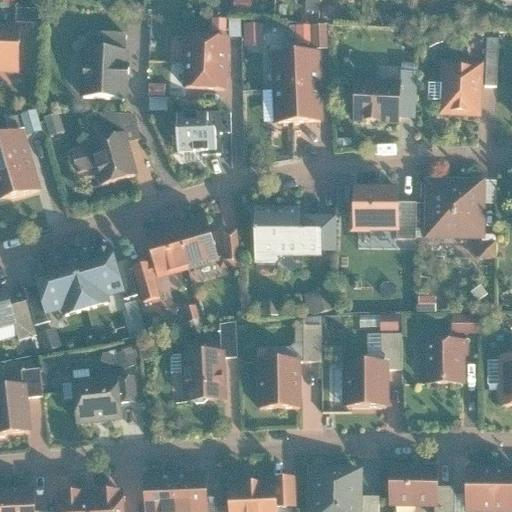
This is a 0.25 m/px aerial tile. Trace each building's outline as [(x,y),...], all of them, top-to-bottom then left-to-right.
[(239,0),(238,10),(253,12),(254,0),(239,0)] [(39,27),(40,14),(14,13),(14,26),(39,27)] [(231,37),(231,21),(218,21),(218,37),(231,37)] [(250,27),(250,47),(268,47),(268,27),(250,27)] [(22,31),(0,29),(0,79),(20,81),(22,31)] [(330,53),(327,29),(311,31),(314,54),(330,53)] [(125,55),(125,38),(88,37),(88,53),(81,53),(79,104),(126,106),(127,55),(125,55)] [(184,39),(183,68),(228,70),(229,41),(184,39)] [(314,54),(265,58),(269,92),(318,89),(314,54)] [(497,91),(498,55),(487,55),(486,90),(497,91)] [(481,123),(483,68),(440,66),(438,121),(481,123)] [(227,97),(228,70),(183,68),(181,94),(227,97)] [(415,125),(416,77),(402,76),(400,124),(415,125)] [(353,129),(399,130),(400,86),(354,85),(353,129)] [(320,125),(318,89),(269,92),(272,128),(320,125)] [(134,119),(97,117),(105,144),(69,154),(76,177),(93,172),(98,191),(137,180),(128,147),(140,143),(134,119)] [(230,118),(171,120),(172,141),(178,141),(178,155),(201,154),(202,157),(219,157),(219,137),(231,136),(230,118)] [(0,142),(0,170),(30,162),(22,137),(0,142)] [(0,170),(0,184),(33,175),(30,162),(0,170)] [(0,208),(40,196),(33,175),(0,184),(0,208)] [(486,245),(486,183),(425,183),(424,245),(486,245)] [(399,209),(399,193),(356,192),(355,237),(398,238),(399,209)] [(416,208),(399,209),(398,238),(398,245),(416,245),(416,208)] [(299,213),(255,213),(254,269),(276,269),(276,263),(321,263),(321,258),(336,258),(336,221),(299,221),(299,213)] [(206,224),(177,231),(190,274),(219,267),(217,259),(206,224)] [(190,274),(177,231),(143,240),(151,267),(157,285),(190,274)] [(224,259),(217,259),(219,267),(221,273),(240,272),(237,235),(223,236),(224,259)] [(70,262),(88,316),(110,309),(108,303),(123,299),(114,270),(108,250),(70,262)] [(88,316),(70,262),(31,273),(36,292),(45,322),(60,317),(62,324),(88,316)] [(127,266),(114,270),(123,299),(124,304),(138,300),(130,274),(127,266)] [(157,285),(151,267),(130,274),(138,300),(140,309),(161,303),(155,285),(157,285)] [(4,291),(0,292),(0,335),(14,331),(8,311),(4,291)] [(45,322),(36,292),(23,296),(25,307),(33,332),(47,328),(45,322)] [(25,307),(8,311),(14,331),(17,346),(35,341),(33,332),(25,307)] [(484,335),(483,316),(457,316),(457,336),(484,335)] [(219,330),(220,357),(224,357),(224,364),(236,364),(235,328),(219,330)] [(321,368),(321,332),(303,332),(303,368),(321,368)] [(389,369),(389,375),(402,375),(402,340),(382,341),(383,369),(389,369)] [(469,361),(469,345),(419,345),(419,367),(422,367),(423,391),(465,391),(465,362),(469,361)] [(224,364),(224,357),(220,357),(183,358),(184,408),(225,407),(224,364)] [(511,363),(499,364),(501,417),(511,416),(511,363)] [(302,417),(302,369),(257,369),(257,417),(302,417)] [(389,375),(389,369),(383,369),(344,369),(344,416),(389,415),(389,375)] [(19,376),(20,390),(25,389),(27,403),(42,402),(38,374),(19,376)] [(69,387),(74,431),(122,427),(120,410),(137,408),(134,381),(69,387)] [(20,390),(0,392),(0,440),(31,437),(27,403),(25,389),(20,390)] [(440,471),(391,471),(389,511),(439,511),(440,494),(440,471)] [(362,511),(362,503),(363,475),(308,473),(307,511),(362,511)] [(493,511),(495,474),(468,473),(467,511),(493,511)] [(511,511),(511,473),(495,474),(493,511),(511,511)] [(207,511),(205,477),(174,479),(175,511),(207,511)] [(129,480),(110,478),(109,491),(128,493),(129,480)] [(175,511),(174,479),(143,480),(143,511),(175,511)] [(272,489),(229,492),(229,511),(296,511),(296,483),(272,484),(272,489)] [(0,511),(33,511),(33,494),(0,494),(0,511)] [(439,511),(454,511),(455,494),(440,494),(439,511)] [(122,511),(121,496),(54,499),(54,511),(122,511)] [(378,511),(379,503),(362,503),(362,511),(378,511)]
